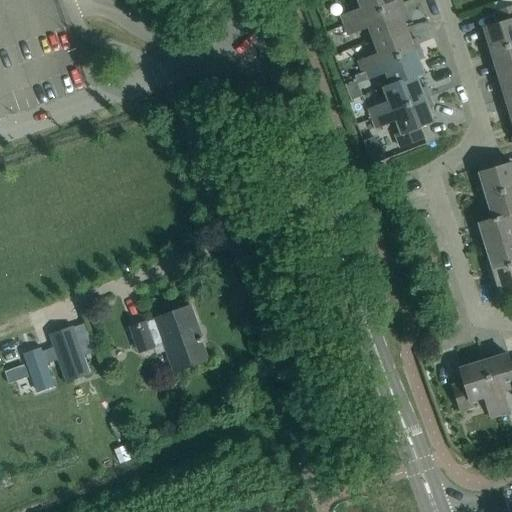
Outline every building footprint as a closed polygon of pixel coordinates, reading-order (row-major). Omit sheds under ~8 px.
[(345,25),(402,3),(400,0),(358,0),(361,8),(341,15),(345,25)] [(374,40),(406,28),(401,14),(405,12),(402,3),(345,25),(348,34),(369,26),(374,40)] [(489,42),(511,34),(511,6),(494,12),(498,23),(484,28),(489,42)] [(362,70),(419,48),(416,39),(411,41),(406,28),(374,40),(379,53),(358,60),(362,70)] [(497,67),(511,62),(511,34),(489,42),(483,44),(489,62),(495,61),(497,67)] [(384,88),(423,73),(418,59),(423,57),(419,48),(362,70),(365,79),(386,71),(391,84),(383,87),(384,88)] [(499,94),(511,90),(511,62),(497,67),(503,88),(497,90),(499,94)] [(372,118),(429,96),(426,87),(420,89),(416,76),(423,73),(384,88),(389,101),(368,109),(372,118)] [(511,117),(511,90),(499,94),(503,109),(509,107),(511,117)] [(429,96),(372,118),(375,127),(396,119),(401,132),(395,135),(400,147),(424,138),(420,126),(433,121),(427,107),(433,105),(429,96)] [(379,147),(366,152),(371,164),(384,159),(379,147)] [(481,198),(511,188),(511,162),(479,172),(484,187),(478,188),(481,198)] [(474,225),(511,213),(511,188),(481,198),(484,207),(490,205),(493,218),(474,225)] [(487,246),(511,238),(511,213),(474,225),(477,234),(483,232),(487,246)] [(488,271),(511,263),(511,238),(487,246),(491,260),(485,262),(488,271)] [(511,263),(488,271),(491,281),(497,279),(500,294),(511,289),(511,263)] [(190,306),(171,313),(131,327),(140,351),(154,346),(153,344),(163,340),(174,371),(206,359),(200,341),(202,341),(201,337),(197,339),(192,327),(196,325),(190,306)] [(73,326),(49,335),(65,381),(89,373),(73,326)] [(511,387),(511,370),(507,353),(493,359),(491,353),(472,359),(474,364),(484,396),(490,418),(509,412),(503,391),(511,387)] [(471,401),(484,396),(474,364),(460,368),(464,382),(452,385),(460,410),(472,406),(471,401)] [(8,382),(15,380),(11,369),(4,371),(8,382)] [(114,450),(119,463),(130,459),(125,445),(114,450)]
